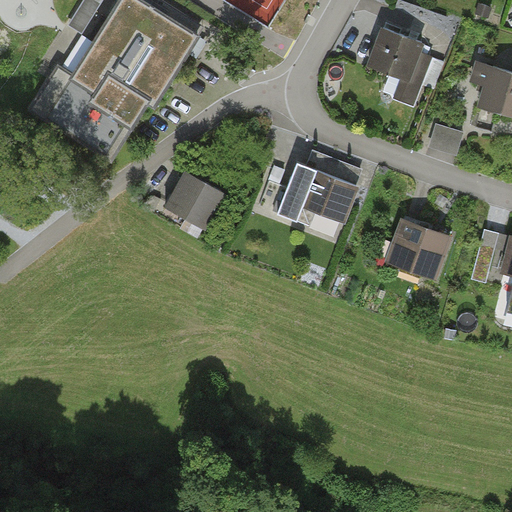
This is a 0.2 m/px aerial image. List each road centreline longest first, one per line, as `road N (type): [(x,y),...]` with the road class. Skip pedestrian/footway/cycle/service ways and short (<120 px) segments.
road 1 (residential): [(301,93),(246,100),(211,118),(0,278)]
road 2 (residential): [(301,93),(312,118),(336,135),(511,201)]
